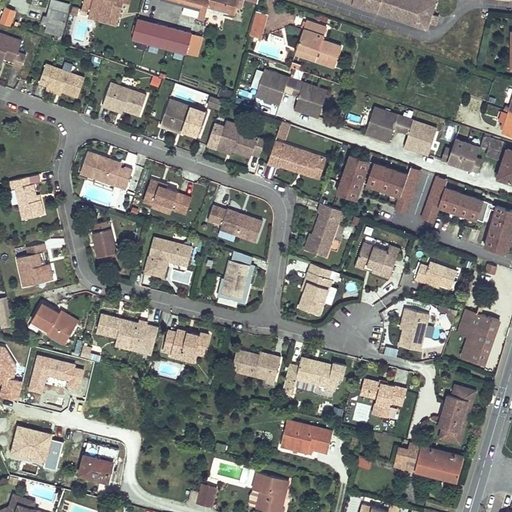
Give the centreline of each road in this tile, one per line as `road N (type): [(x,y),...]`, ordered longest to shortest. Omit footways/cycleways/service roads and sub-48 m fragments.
road 1 (residential): [(274,323),(93,286),(74,264),(61,166),(71,123)]
road 2 (residential): [(71,123),(279,194),(274,323)]
road 3 (unknown): [(317,0),(432,40),(449,40),(472,7),(511,10)]
road 4 (secondary): [(511,382),(471,511)]
